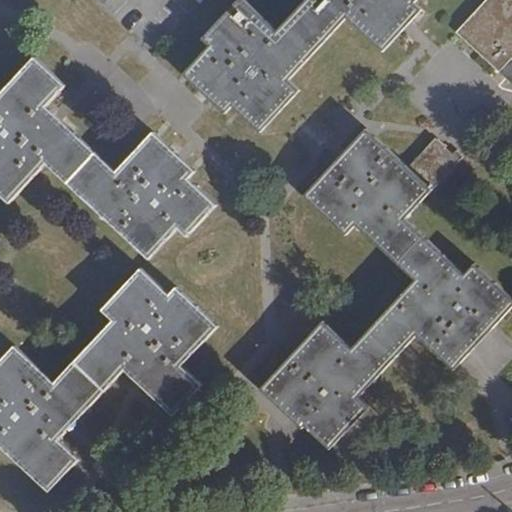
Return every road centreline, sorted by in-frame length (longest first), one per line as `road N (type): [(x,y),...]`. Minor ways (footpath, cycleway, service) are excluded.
road 1 (unknown): [(101,511),(147,488),(219,424),(266,336),(278,267),(270,180),(385,90),(428,70)]
road 2 (tertiary): [(383,511),(511,487)]
